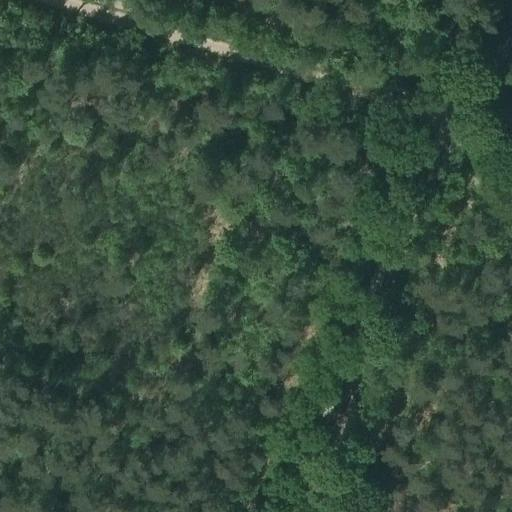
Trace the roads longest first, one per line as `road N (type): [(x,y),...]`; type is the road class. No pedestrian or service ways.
road 1 (track): [(448,119),(308,511)]
road 2 (track): [(52,0),(448,119)]
